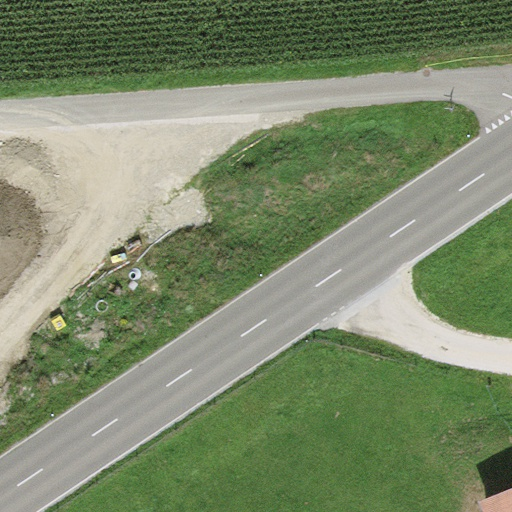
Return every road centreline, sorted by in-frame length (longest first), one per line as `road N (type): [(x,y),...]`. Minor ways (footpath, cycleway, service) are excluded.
road 1 (primary): [(511,155),(0,500)]
road 2 (residential): [(511,98),(487,82),(0,118)]
